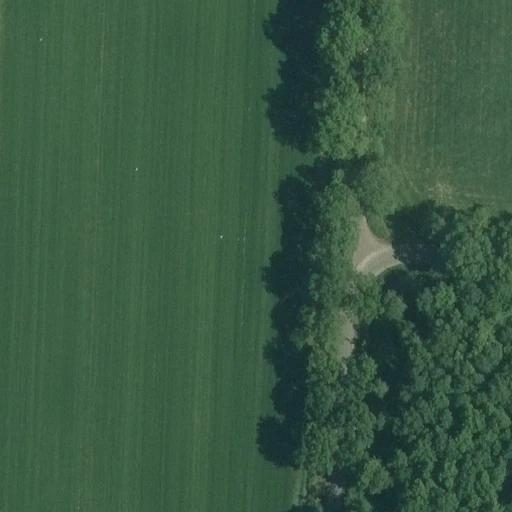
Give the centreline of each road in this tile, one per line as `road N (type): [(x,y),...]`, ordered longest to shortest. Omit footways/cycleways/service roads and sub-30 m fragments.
road 1 (unclassified): [(333,511),(354,243),(511,254)]
road 2 (track): [(362,0),(354,243)]
